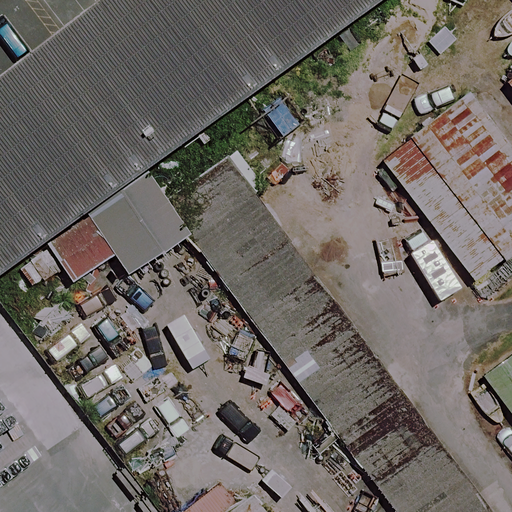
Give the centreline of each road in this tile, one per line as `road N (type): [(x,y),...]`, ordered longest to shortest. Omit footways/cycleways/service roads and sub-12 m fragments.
road 1 (unknown): [(504,511),(377,325)]
road 2 (unknown): [(291,511),(165,346)]
